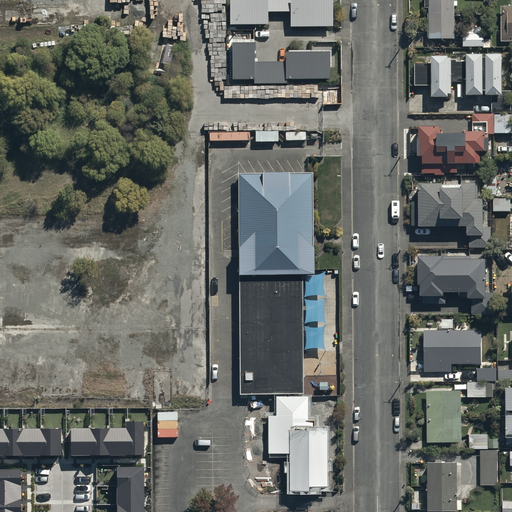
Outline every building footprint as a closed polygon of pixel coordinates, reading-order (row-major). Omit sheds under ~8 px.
[(229,0),(229,24),(266,23),(266,10),(289,10),(289,25),(331,25),(330,0),(229,0)] [(423,0),(424,6),(428,6),(427,39),(453,39),(454,5),(457,5),(457,0),(454,0),(453,0),(423,0)] [(511,4),(501,5),(501,40),(511,40),(511,4)] [(462,33),(462,46),(484,46),(484,48),(490,48),(490,39),(484,39),(484,33),(462,33)] [(230,43),(231,80),(253,79),(253,82),(286,82),(286,78),(327,77),(327,51),(284,52),(284,61),(253,61),(253,42),(230,43)] [(456,60),(456,59),(450,59),(450,55),(431,55),(430,63),(414,63),(414,84),(430,84),(430,96),(447,96),(447,93),(451,93),(451,82),(451,81),(466,81),(466,93),(482,94),(482,89),(485,89),(485,94),(491,94),(491,112),(511,112),(511,90),(500,90),(500,52),(485,52),(485,55),(482,55),(482,53),(465,53),(465,60),(456,60)] [(493,113),(471,113),(471,130),(464,131),(464,133),(440,133),(439,125),(417,125),(417,155),(423,155),(423,161),(477,161),(477,149),(488,149),(487,133),(493,133),(493,113)] [(511,113),(493,114),(494,133),(511,132),(511,113)] [(278,130),(255,130),(255,141),(278,141),(278,130)] [(249,131),(209,132),(209,140),(249,140),(249,131)] [(304,131),(284,131),(284,139),(305,139),(304,131)] [(312,272),(311,172),(287,172),(287,174),(261,174),(261,173),(236,173),(238,394),(301,393),(299,272),(312,272)] [(496,175),(484,175),(484,194),(496,194),(496,175)] [(442,184),(442,182),(418,181),(418,194),(412,194),(412,201),(410,201),(410,224),(466,225),(466,234),(469,234),(469,247),(491,247),(491,226),(482,226),(483,197),(477,197),(477,181),(461,181),(460,185),(442,184)] [(510,211),(510,201),(510,198),(493,197),(492,211),(495,211),(494,216),(502,216),(502,211),(510,211)] [(511,247),(492,248),(492,267),(511,266),(511,247)] [(442,257),(442,253),(418,253),(418,283),(420,283),(420,294),(423,294),(423,303),(445,303),(445,290),(460,290),(460,296),(471,296),(471,314),(492,314),(492,291),(485,291),(485,257),(480,257),(480,252),(475,252),(475,257),(442,257)] [(482,333),(424,333),(424,371),(453,371),(453,363),(482,363),(482,333)] [(511,368),(509,369),(498,369),(498,380),(511,379),(511,368)] [(495,370),(475,370),(475,380),(495,380),(495,370)] [(486,384),(468,384),(468,396),(486,396),(486,384)] [(460,389),(426,389),(426,442),(461,441),(460,389)] [(125,426),(70,426),(70,453),(141,452),(141,420),(125,420),(125,426)] [(0,453),(60,453),(60,426),(0,426),(0,453)] [(487,433),(468,433),(468,448),(498,448),(498,438),(487,438),(487,433)] [(497,449),(479,449),(480,485),(497,485),(497,449)] [(457,460),(427,460),(427,508),(455,508),(455,509),(461,509),(461,499),(457,499),(457,460)] [(142,511),(142,465),(116,465),(116,511),(142,511)] [(20,511),(20,467),(0,467),(0,511),(20,511)] [(511,511),(511,500),(502,500),(501,511),(511,511)]
